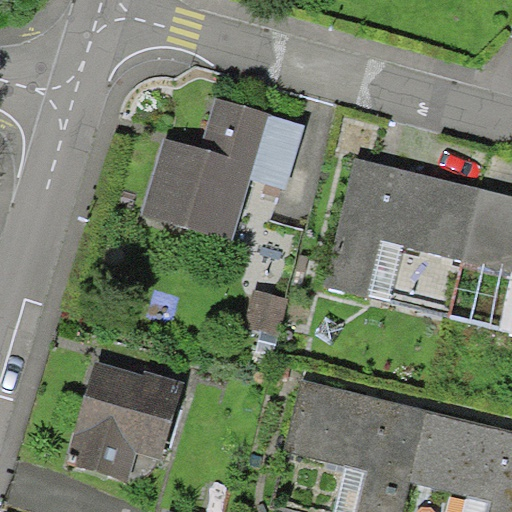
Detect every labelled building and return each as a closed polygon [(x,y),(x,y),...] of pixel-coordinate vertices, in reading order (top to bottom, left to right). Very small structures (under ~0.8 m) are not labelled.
[(306,129),(218,103),(203,154),(170,144),(148,218),(234,242),(253,176),(289,186),(306,129)] [(459,260),(477,187),(351,156),(319,282),(361,292),(374,239),(459,260)] [(511,196),(477,187),(459,260),(511,273),(511,196)] [(188,394),(98,368),(69,466),(128,483),(139,447),(170,456),(188,394)] [(424,410),(298,378),(279,451),(364,472),(353,511),(398,511),(406,483),(424,410)] [(511,511),(511,432),(424,410),(406,483),(490,504),(487,511),(511,511)]
